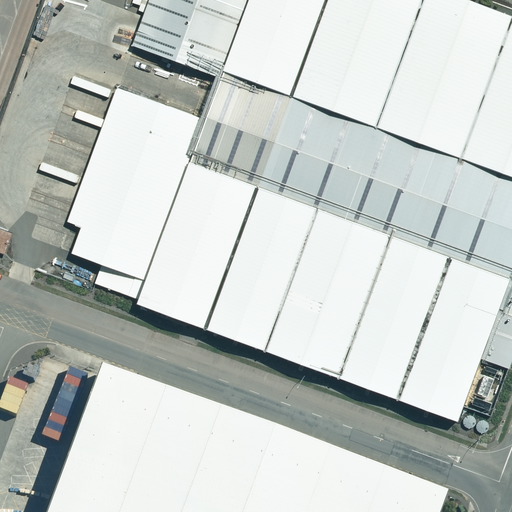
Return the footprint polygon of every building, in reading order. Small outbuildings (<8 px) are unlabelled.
[(225,75),(253,0),(156,0),(139,49),(224,80),(225,75)] [(253,0),(225,75),(299,102),(336,0),(253,0)] [(336,0),(299,102),(383,133),(432,0),(336,0)] [(467,164),(511,40),(511,20),(457,0),(432,0),(383,133),(467,164)] [(511,40),(467,164),(511,180),(511,40)] [(383,133),(299,102),(225,75),(224,80),(207,124),(192,165),(265,192),(324,214),(398,241),(455,262),(511,283),(511,180),(467,164),(383,133)] [(192,165),(207,124),(122,92),(73,225),(88,231),(79,258),(106,268),(99,286),(142,302),(192,165)] [(213,333),(265,192),(192,165),(142,302),(149,304),(147,309),(213,333)] [(265,192),(213,333),(272,355),(324,214),(265,192)] [(346,382),(398,241),(324,214),(272,355),(346,382)] [(16,235),(0,229),(0,252),(9,256),(16,235)] [(398,241),(346,382),(403,403),(455,262),(398,241)] [(511,283),(455,262),(403,403),(465,426),(489,362),(511,370),(511,283)] [(436,511),(444,494),(96,365),(42,511),(436,511)]
